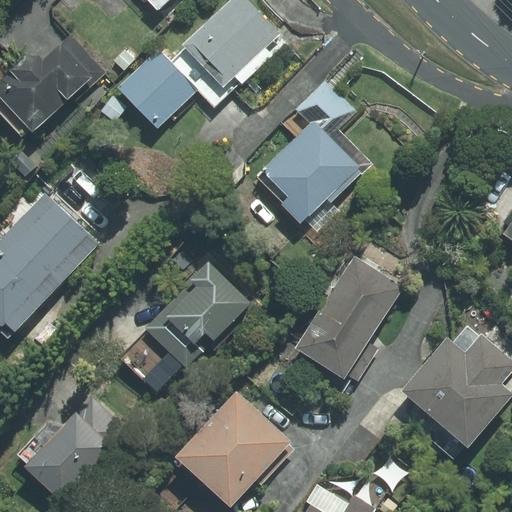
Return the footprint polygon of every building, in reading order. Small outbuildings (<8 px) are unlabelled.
[(152,0),(160,8),(168,0),(152,0)] [(244,81),(273,52),(265,44),(279,29),(251,0),(228,0),(184,42),(224,83),(235,72),(244,81)] [(70,94),(75,99),(105,72),(71,34),(62,42),(60,40),(43,55),(39,51),(25,51),(9,65),(10,67),(0,75),(0,93),(32,128),(36,125),(38,127),(57,110),(55,107),(70,94)] [(198,87),(159,46),(119,85),(159,126),(198,87)] [(125,69),(136,57),(125,47),(115,59),(125,69)] [(102,108),(116,119),(126,105),(112,94),(102,108)] [(358,168),(360,166),(315,119),(265,168),(266,170),(260,176),(303,221),(327,197),(331,201),(361,171),(358,168)] [(10,158),(25,173),(37,163),(22,148),(10,158)] [(17,329),(99,241),(45,191),(0,238),(0,319),(4,324),(8,320),(17,329)] [(511,206),(501,221),(507,225),(501,232),(511,240),(511,206)] [(358,379),(379,347),(368,340),(403,285),(355,253),(296,343),(345,375),(347,371),(358,379)] [(215,349),(240,324),(233,317),(251,298),(209,257),(190,275),(192,277),(145,324),(147,326),(119,354),(158,392),(208,342),(215,349)] [(402,388),(469,443),(511,391),(511,389),(502,380),(511,368),(511,357),(482,332),(466,351),(447,334),(402,388)] [(238,505),(298,439),(243,389),(183,454),(238,505)] [(95,395),(29,464),(68,500),(134,432),(95,395)] [(376,511),(379,507),(357,494),(346,511),(329,511),(313,502),(306,511),(376,511)]
